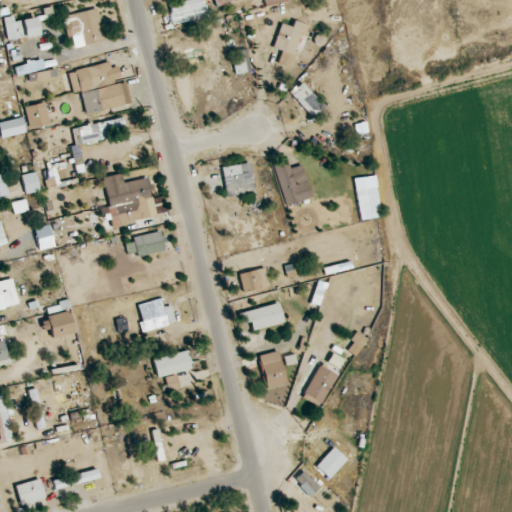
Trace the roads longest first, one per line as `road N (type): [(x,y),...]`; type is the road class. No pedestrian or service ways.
road 1 (residential): [(136,0),(262,511)]
road 2 (residential): [(115,511),(254,478)]
